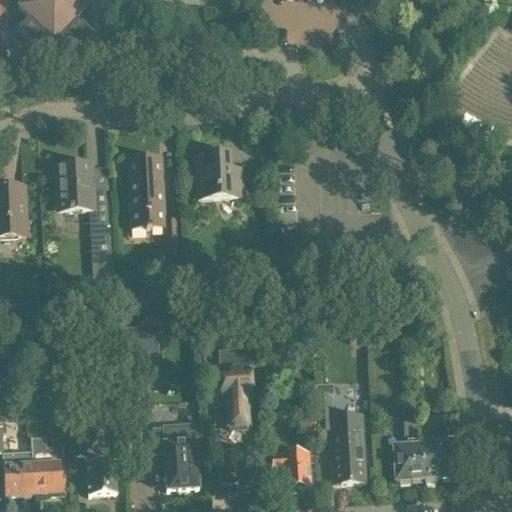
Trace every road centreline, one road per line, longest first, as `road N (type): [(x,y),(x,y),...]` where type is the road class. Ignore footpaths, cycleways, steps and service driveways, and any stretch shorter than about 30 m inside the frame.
road 1 (track): [(0,335),(21,333),(69,305),(442,273)]
road 2 (residential): [(498,511),(463,327),(406,197),(377,94)]
road 3 (residential): [(0,130),(34,113),(377,94)]
